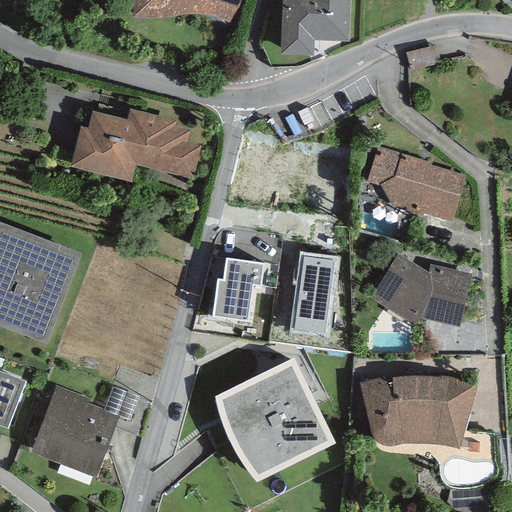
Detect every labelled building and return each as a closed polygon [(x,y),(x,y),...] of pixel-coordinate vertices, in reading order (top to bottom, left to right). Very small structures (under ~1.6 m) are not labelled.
[(238,29),(248,0),(133,0),(132,20),(144,20),(162,20),(173,18),(185,16),(198,16),(206,16),(210,17),(214,18),(221,21),(229,25),(238,29)] [(350,0),(282,0),(280,59),(313,60),(314,45),(349,46),(350,0)] [(415,67),(443,59),(438,42),(410,50),(415,67)] [(176,118),(129,106),(126,117),(91,108),(87,124),(81,122),(70,162),(131,177),(135,161),(192,175),(200,143),(187,139),(191,127),(175,123),(176,118)] [(431,160),(377,145),(367,179),(380,183),(391,203),(452,218),(465,173),(430,162),(431,160)] [(81,248),(0,216),(0,319),(46,337),(81,248)] [(471,271),(430,262),(428,270),(398,251),(369,296),(408,321),(416,321),(419,316),(459,323),(471,271)] [(264,259),(226,253),(223,272),(217,271),(211,312),(248,317),(253,280),(261,281),(264,259)] [(335,436),(293,351),(215,389),(217,399),(219,408),(225,423),(230,434),(233,440),(235,444),(238,450),(243,458),(248,465),(252,471),(256,475),(335,436)] [(25,377),(0,366),(0,420),(7,423),(25,377)] [(369,377),(359,380),(374,443),(378,443),(385,442),(393,442),(404,440),(415,440),(429,440),(442,441),(452,444),(459,445),(477,379),(467,377),(457,375),(445,374),(430,372),(411,371),(398,372),(383,375),(369,377)] [(90,397),(55,383),(30,448),(95,473),(119,414),(88,402),(90,397)]
